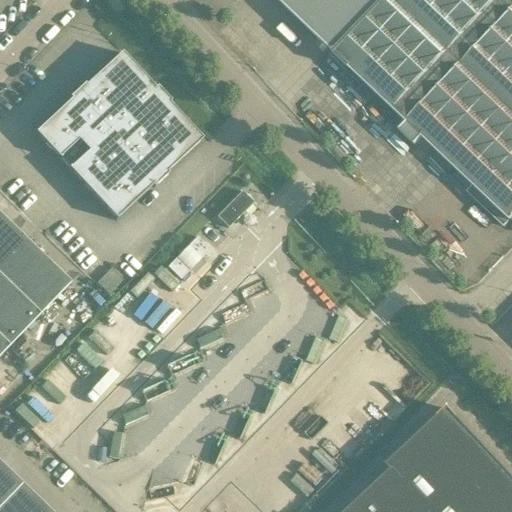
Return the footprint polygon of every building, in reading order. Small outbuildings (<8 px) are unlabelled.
[(511,0),(234,0),(237,2),(238,0),(274,0),(331,54),(334,56),(360,81),(405,124),(399,131),(413,145),(420,138),(472,187),(466,193),(503,227),(510,220),(511,222),(511,0)] [(71,102),(35,135),(116,221),(152,188),(153,190),(167,176),(166,175),(202,141),(168,105),(170,104),(157,89),(155,91),(121,55),(85,88),(84,86),(69,100),(71,102)] [(242,192),(217,218),(228,230),(253,204),(242,192)] [(0,216),(0,281),(38,318),(71,284),(0,216)] [(197,238),(168,268),(181,281),(210,251),(197,238)] [(0,281),(0,338),(10,348),(38,318),(0,281)] [(0,358),(10,348),(0,338),(0,358)] [(391,473),(348,511),(511,511),(511,479),(447,411),(386,468),(391,473)] [(0,507),(21,485),(0,464),(0,507)] [(0,511),(48,511),(21,485),(0,507),(0,511)]
